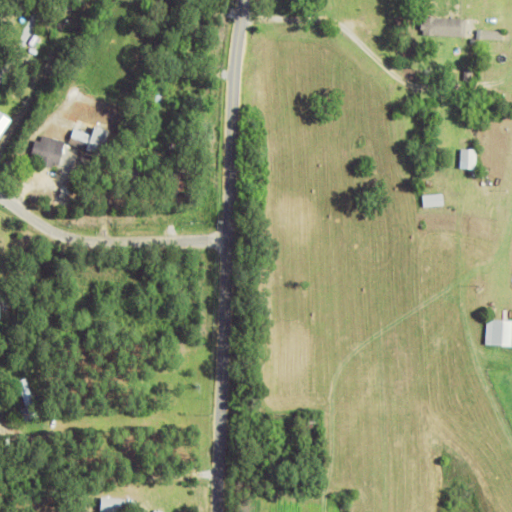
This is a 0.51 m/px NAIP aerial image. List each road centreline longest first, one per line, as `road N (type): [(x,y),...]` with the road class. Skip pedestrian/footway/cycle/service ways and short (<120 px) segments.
road 1 (tertiary): [(219,511),(236,83),(247,0)]
road 2 (residential): [(230,239),(73,237),(0,194)]
